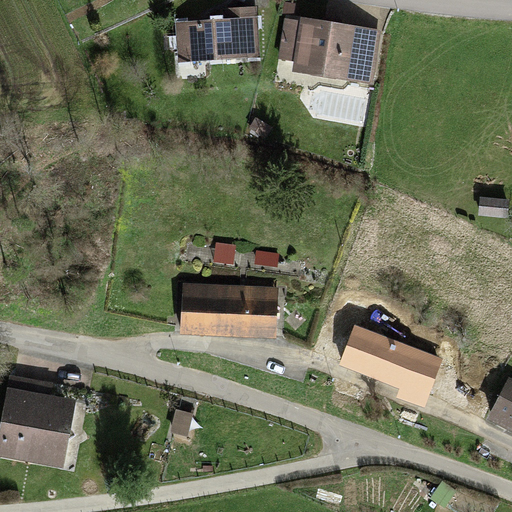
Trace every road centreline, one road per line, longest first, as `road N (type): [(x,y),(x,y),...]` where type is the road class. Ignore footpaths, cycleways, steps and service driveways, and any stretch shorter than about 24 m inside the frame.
road 1 (track): [(511,495),(83,354),(0,336)]
road 2 (track): [(365,442),(320,468),(153,499),(24,511)]
